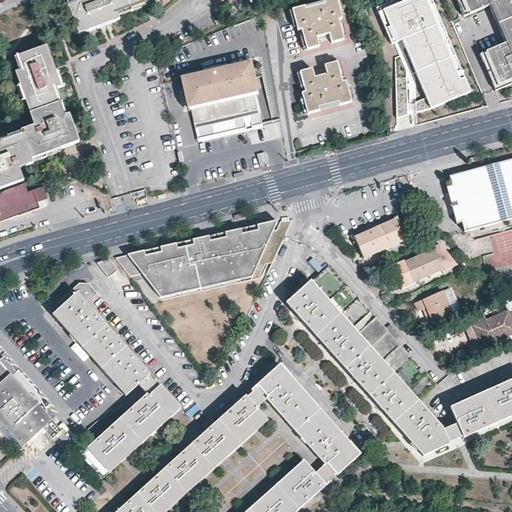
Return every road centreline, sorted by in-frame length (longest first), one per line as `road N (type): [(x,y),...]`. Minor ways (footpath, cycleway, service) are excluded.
road 1 (residential): [(259,334),(231,388),(209,403),(97,274),(71,278),(39,311)]
road 2 (residential): [(189,0),(86,70),(134,224)]
road 3 (residential): [(0,334),(66,409),(95,382),(39,311)]
road 4 (primary): [(307,176),(511,122)]
road 5 (residential): [(306,226),(441,380)]
road 6 (primary): [(134,224),(307,176)]
road 7 (residential): [(357,440),(259,334)]
